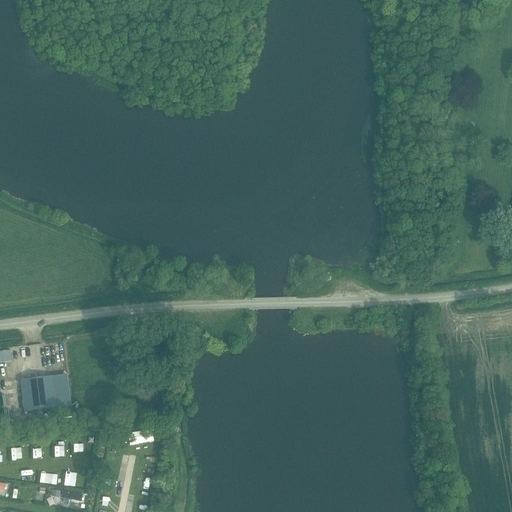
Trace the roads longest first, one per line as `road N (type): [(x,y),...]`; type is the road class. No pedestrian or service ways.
road 1 (tertiary): [(0,325),(112,310),(404,300),(511,287)]
road 2 (track): [(177,511),(170,412),(197,305)]
